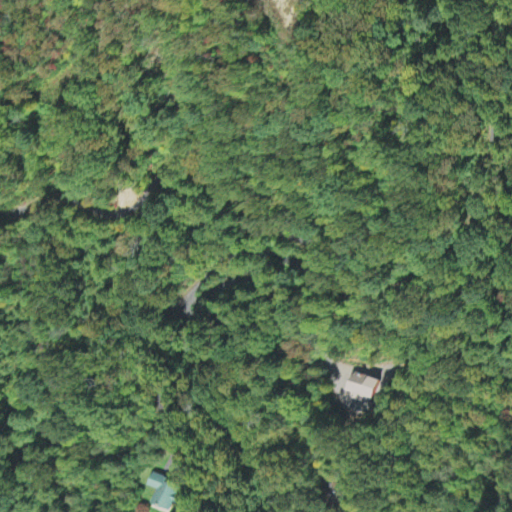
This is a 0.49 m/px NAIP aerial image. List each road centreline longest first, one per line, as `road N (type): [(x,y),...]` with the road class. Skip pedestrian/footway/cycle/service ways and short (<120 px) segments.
road 1 (residential): [(458,0),(456,55),(486,94),(493,121),(463,250),(431,273),(380,292),(250,250),(224,259),(180,306)]
road 2 (residential): [(324,275),(321,249),(182,169),(164,174),(119,214),(60,196),(34,208),(0,209)]
road 3 (residential): [(0,488),(42,445),(115,455),(147,445),(163,415),(149,329),(180,306)]
road 4 (residential): [(180,306),(261,336),(285,356),(342,511)]
